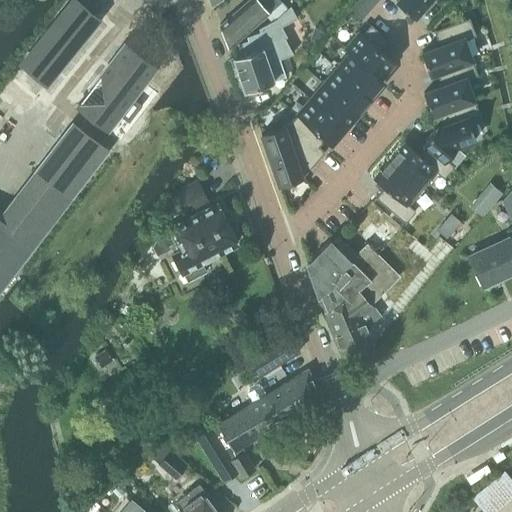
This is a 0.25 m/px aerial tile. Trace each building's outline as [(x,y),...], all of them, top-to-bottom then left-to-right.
[(278,0),(248,0),(221,24),(219,24),(229,47),(230,47),(230,46),(280,2),(278,0)] [(374,5),(367,0),(356,0),(356,1),(368,11),(374,5)] [(424,13),(434,1),(433,0),(397,0),(396,1),(410,13),(414,17),(421,10),(424,13)] [(368,11),(356,1),(350,8),(362,18),(368,11)] [(233,57),(244,90),(285,76),(279,59),(292,54),(285,38),(286,37),(277,19),(261,27),(263,32),(249,37),(250,41),(239,44),(242,53),(233,57)] [(435,31),(435,32),(440,46),(422,53),(430,75),(437,72),(437,71),(471,59),(463,39),(475,35),(469,19),(435,31)] [(346,48),(384,81),(385,81),(380,76),(393,61),(381,50),(389,41),(387,39),(371,25),(363,35),(360,32),(346,48)] [(78,103),(77,105),(108,130),(119,115),(129,122),(142,105),(133,97),(156,68),(124,44),(100,76),(103,100),(79,103),(78,103)] [(337,68),(371,97),(384,81),(346,48),(345,49),(350,53),(337,68)] [(473,99),(465,79),(476,74),(471,59),(437,71),(437,72),(442,85),(424,92),(432,115),(439,112),(439,111),(473,99)] [(324,84),(358,112),(371,97),(337,68),(324,84)] [(344,128),(358,112),(324,84),(311,99),(344,128)] [(311,99),(298,114),(331,143),(344,128),(311,99)] [(439,111),(439,112),(444,125),(436,128),(424,142),(453,167),(453,166),(445,159),(456,146),(475,139),(467,118),(478,114),(473,99),(439,111)] [(261,133),(269,156),(311,141),(323,152),(324,151),(322,150),(318,146),(324,139),(330,144),(331,143),(298,114),(297,115),(290,123),(283,126),(283,125),(262,133),(261,133)] [(323,152),(311,141),(269,156),(279,185),(281,185),(301,178),(323,152)] [(424,142),(419,148),(416,151),(409,145),(405,142),(389,160),(421,187),(436,170),(444,177),(453,167),(424,142)] [(377,198),(405,222),(415,211),(407,204),(421,187),(389,160),(374,178),(377,181),(385,187),(382,191),(376,198),(377,198)] [(0,286),(69,197),(36,171),(0,218),(0,286)] [(172,193),(183,214),(208,201),(197,180),(172,193)] [(489,183),(483,190),(494,200),(501,193),(489,183)] [(511,187),(502,200),(510,218),(511,217),(511,187)] [(182,272),(183,272),(187,281),(206,271),(202,263),(219,255),(218,252),(236,242),(228,227),(230,226),(229,225),(226,226),(224,221),(227,220),(226,218),(224,219),(216,203),(188,218),(187,217),(160,232),(152,247),(157,255),(171,248),(175,254),(172,255),(182,272)] [(469,256),(483,286),(511,272),(511,243),(509,237),(469,256)] [(329,239),(307,262),(319,294),(335,282),(333,279),(357,253),(355,252),(355,253),(350,258),(333,242),(332,242),(329,239)] [(335,282),(319,294),(319,295),(320,305),(323,313),(332,334),(334,339),(346,366),(376,351),(365,328),(382,317),(371,302),(399,276),(378,255),(366,243),(357,253),(333,279),(335,282)] [(249,358),(259,375),(299,351),(292,332),(249,358)] [(106,350),(95,356),(102,366),(112,359),(106,350)] [(217,417),(193,432),(223,480),(237,472),(240,477),(254,468),(244,452),(238,456),(234,451),(318,399),(307,369),(265,395),(259,384),(254,383),(248,387),(247,391),(254,402),(221,422),(217,417)] [(158,442),(148,453),(159,463),(176,477),(186,466),(169,452),(158,442)] [(511,479),(505,471),(469,501),(477,511),(492,511),(511,495),(511,479)] [(125,474),(118,482),(122,487),(130,480),(125,474)] [(186,493),(187,494),(176,502),(181,509),(182,511),(217,511),(212,504),(213,503),(199,483),(186,493)] [(146,511),(131,499),(120,511),(146,511)]
